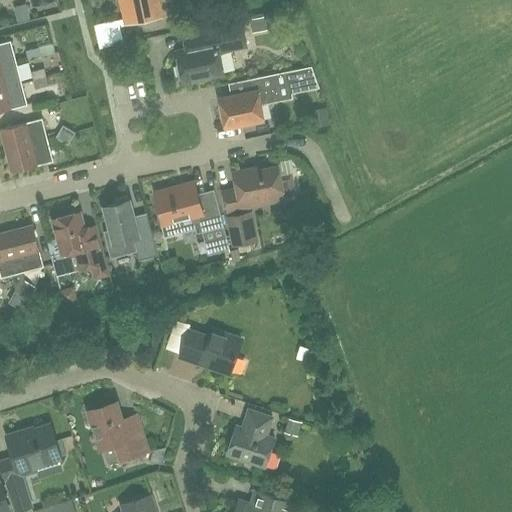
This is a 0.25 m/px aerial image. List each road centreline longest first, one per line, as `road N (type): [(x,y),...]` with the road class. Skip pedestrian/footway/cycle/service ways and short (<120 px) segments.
road 1 (residential): [(194,511),(183,476),(202,407),(189,396),(112,370),(0,401)]
road 2 (residential): [(139,170),(203,157),(210,142),(200,109),(177,105),(141,117),(135,134)]
road 3 (residential): [(0,205),(139,170)]
